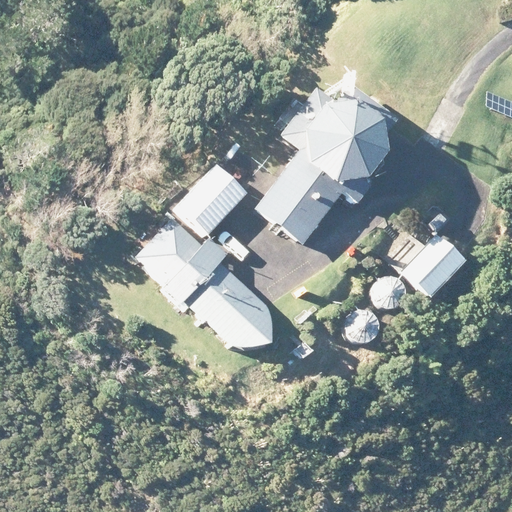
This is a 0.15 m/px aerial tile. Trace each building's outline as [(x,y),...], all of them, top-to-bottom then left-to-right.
[(295,153),(249,212),(297,249),(341,193),(354,203),(383,166),(378,138),(392,122),(346,86),(330,106),(311,92),(275,138),(295,153)] [(173,207),(203,235),(242,193),(213,165),(173,207)] [(167,220),(131,259),(162,287),(159,291),(177,307),(180,304),(227,348),(240,350),(269,350),(269,324),(262,307),(216,265),(223,258),(206,243),(199,250),(167,220)] [(432,238),(397,275),(426,302),(461,265),(432,238)] [(369,296),(370,301),(373,306),(378,309),(383,311),(388,310),(394,309),(398,305),(401,301),(402,296),(401,290),(399,285),(396,281),(391,279),(385,278),(380,279),(375,281),(371,286),(369,291),(369,296)] [(342,329),(343,335),(346,339),(351,342),(356,344),(361,344),(366,342),(370,338),(373,334),(375,329),(374,323),(372,318),(368,314),(364,312),(358,311),(353,312),(348,314),(344,319),(342,324),(342,329)]
